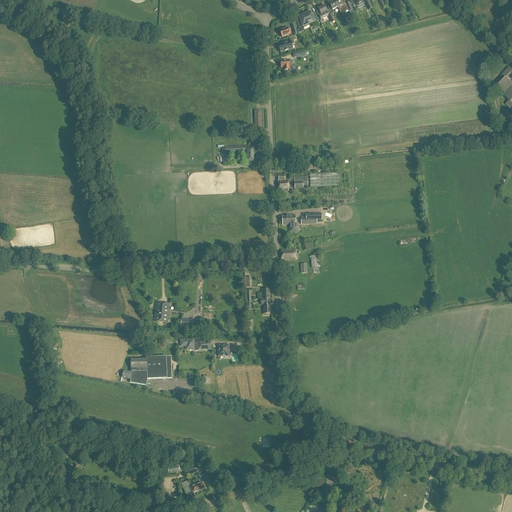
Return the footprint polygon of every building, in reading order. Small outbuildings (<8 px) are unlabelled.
[(345,4),(343,0),(335,0),(334,1),(338,7),(341,13),(343,13),(346,11),(348,9),(345,4)] [(352,5),(355,4),(357,7),(363,4),(362,1),(361,0),(352,0),(353,1),(349,3),(349,2),(345,4),(348,9),(349,11),(353,9),(351,6),(352,5)] [(373,8),(368,0),(364,0),(369,10),(373,8)] [(473,3),(469,7),(471,9),(473,8),(477,12),(485,4),(481,0),(479,0),(475,5),(473,3)] [(338,7),(334,1),(329,3),(330,6),(328,7),(329,10),(330,11),(331,14),(333,12),(332,10),(338,7)] [(485,4),(477,12),(481,16),(480,18),(482,20),(486,15),(484,13),(489,8),(485,4)] [(330,11),(329,10),(327,11),(324,6),(321,7),(318,8),(318,9),(321,14),(319,15),(321,19),(328,16),(331,22),(335,21),(331,14),(330,11)] [(305,13),(304,14),(309,25),(319,21),(316,14),(312,15),(311,12),(308,13),(307,13),(306,13),(305,13)] [(486,15),(482,20),(484,22),(486,20),(490,24),(498,16),(494,12),(489,18),(486,15)] [(309,25),(304,14),(303,14),(302,15),(302,16),(301,16),(299,17),(300,20),(296,22),(299,29),(309,25)] [(498,16),(490,24),(495,28),(493,30),(496,33),(498,31),(500,29),(497,26),(502,20),(498,16)] [(500,29),(498,31),(502,35),(500,37),(503,40),(507,35),(505,33),(510,27),(505,23),(500,29)] [(290,35),(288,28),(280,31),(280,32),(280,34),(281,34),(282,37),(290,35)] [(287,44),(286,43),(283,44),(283,45),(279,46),(280,52),(285,51),(288,51),(288,50),(293,49),(292,45),(294,44),(293,41),(296,40),(295,36),(289,38),(291,43),(287,44)] [(289,61),(289,60),(281,61),(281,68),(284,68),(284,70),(289,70),(289,71),(293,71),(293,65),(292,65),(292,61),(289,61)] [(511,86),(511,83),(510,81),(511,78),(511,69),(509,67),(501,76),(504,79),(498,86),(505,93),(503,95),(509,101),(506,104),(511,110),(511,86)] [(249,147),(222,148),(223,164),(228,163),(228,157),(226,157),(226,151),(247,150),(247,155),(246,155),(246,163),(249,163),(249,162),(254,161),(253,149),(249,149),(249,147)] [(338,186),(338,173),(310,175),(310,188),(338,186)] [(278,180),(278,193),(283,193),(283,191),(289,191),(288,180),(286,180),(286,179),(285,179),(284,175),(278,175),(279,180),(278,180)] [(308,185),(307,177),(294,177),(295,189),(303,189),(303,186),(308,185)] [(321,214),(306,215),(306,218),(301,219),(301,224),(306,224),(306,220),(316,219),(316,220),(321,220),(321,214)] [(295,215),(282,216),(283,225),(289,225),(290,231),(296,230),(295,215)] [(312,242),(302,244),(304,251),(313,249),(312,242)] [(281,250),(281,261),(296,261),(295,249),(281,250)] [(311,268),(320,268),(319,256),(311,256),(311,268)] [(261,300),(269,300),(269,290),(261,290),(261,300)] [(169,304),(156,303),(154,322),(168,323),(169,304)] [(270,314),(270,304),(261,305),(262,314),(270,314)] [(192,321),(182,320),(180,320),(180,327),(192,328),(192,321)] [(194,340),(181,341),(181,346),(186,346),(186,347),(188,347),(188,350),(194,350),(195,351),(196,351),(197,351),(198,350),(199,350),(203,350),(202,346),(210,346),(210,342),(198,342),(198,343),(194,344),(194,340)] [(228,356),(228,346),(218,346),(219,356),(228,356)] [(172,378),(172,371),(171,356),(146,357),(146,360),(131,360),(131,372),(132,372),(132,373),(123,372),(122,378),(131,379),(130,383),(147,386),(147,384),(148,379),(172,378)] [(71,473),(76,475),(79,465),(75,463),(73,467),(71,466),(69,472),(71,473)] [(204,487),(205,487),(211,484),(206,474),(200,476),(201,480),(204,487)] [(192,484),(190,485),(193,492),(192,492),(193,493),(205,488),(205,487),(204,487),(201,480),(199,481),(200,483),(193,486),(192,484)] [(193,492),(190,485),(188,481),(182,484),(186,495),(192,492),(193,492)]
